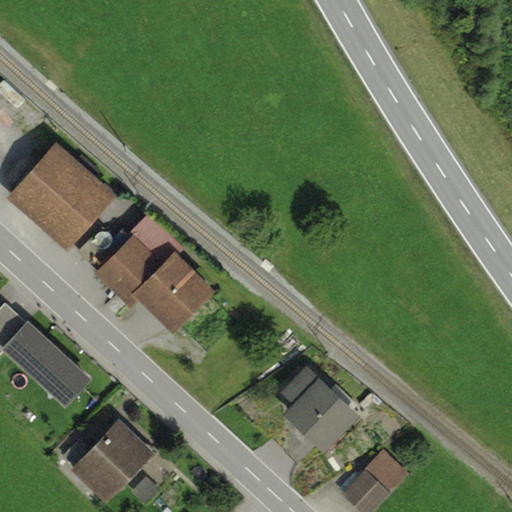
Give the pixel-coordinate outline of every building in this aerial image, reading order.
[(126,193),(70,142),(20,197),(76,248),(126,193)] [(225,295),(186,259),(123,209),(84,252),(140,312),(154,301),(182,332),(225,295)] [(86,377),(5,303),(0,307),(0,348),(3,346),(63,401),(86,377)] [(352,412),(309,378),(278,416),(322,450),(352,412)] [(118,416),(74,462),(106,492),(149,446),(118,416)] [(369,511),(390,491),(363,466),(340,491),(361,511),(369,511)]
